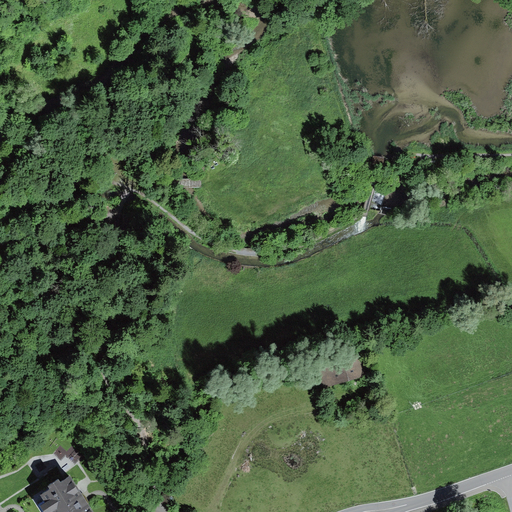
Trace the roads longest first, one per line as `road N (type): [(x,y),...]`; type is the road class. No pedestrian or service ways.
road 1 (track): [(169,511),(99,358),(116,215)]
road 2 (track): [(206,511),(264,422),(363,393)]
road 3 (track): [(0,252),(46,231),(116,215),(122,189)]
road 4 (tertiary): [(381,511),(505,472)]
